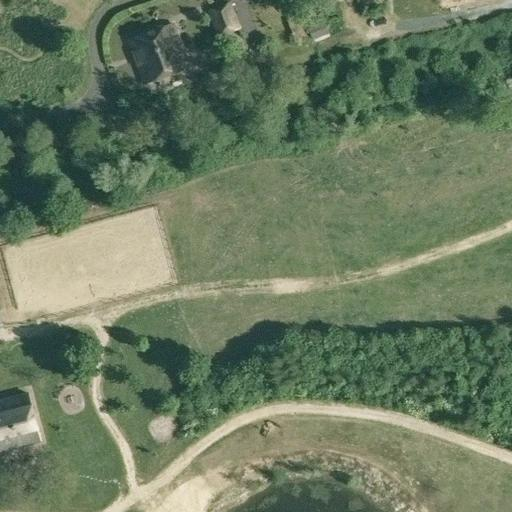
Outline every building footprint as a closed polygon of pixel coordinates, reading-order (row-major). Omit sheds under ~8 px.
[(209,9),(218,36),(241,28),(232,1),(209,9)] [(307,29),(301,13),(287,18),(293,34),(307,29)] [(308,28),(313,40),(329,33),(325,21),(308,28)] [(130,40),(146,83),(190,67),(174,24),(130,40)] [(0,400),(0,451),(42,440),(29,393),(0,400)]
